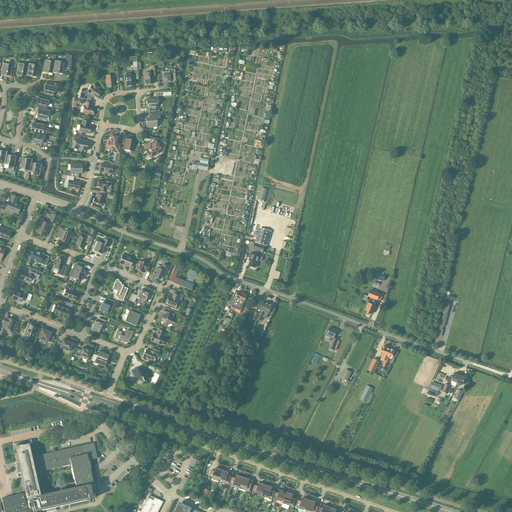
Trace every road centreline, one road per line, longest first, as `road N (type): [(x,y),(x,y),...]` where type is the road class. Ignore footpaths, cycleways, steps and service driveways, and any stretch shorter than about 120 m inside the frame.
road 1 (unclassified): [(474,364),(241,282),(77,209)]
road 2 (primary): [(450,511),(160,421)]
road 3 (residential): [(124,452),(160,431),(394,511)]
road 4 (residential): [(125,351),(137,346),(162,289),(108,267)]
